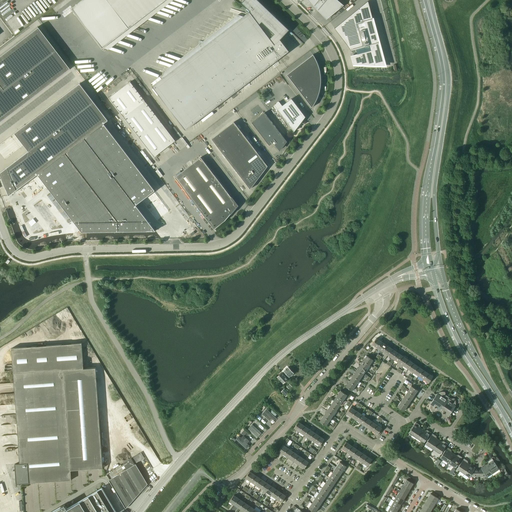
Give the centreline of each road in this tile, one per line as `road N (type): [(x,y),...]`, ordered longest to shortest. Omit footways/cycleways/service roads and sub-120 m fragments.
road 1 (unclassified): [(288,4),(334,53),(336,98),(238,232),(209,247),(25,258),(12,250),(0,220)]
road 2 (unclassified): [(137,511),(280,354),(377,289)]
road 3 (secondary): [(439,267),(434,183),(449,82),(431,0)]
road 4 (secondary): [(423,0),(443,78),(425,188),(429,266)]
road 5 (secondary): [(431,272),(457,343),(511,429)]
road 6 (secondary): [(511,415),(468,345),(439,267)]
road 7 (unclassified): [(291,418),(382,306),(377,289)]
road 8 (residential): [(282,511),(341,426),(381,451)]
